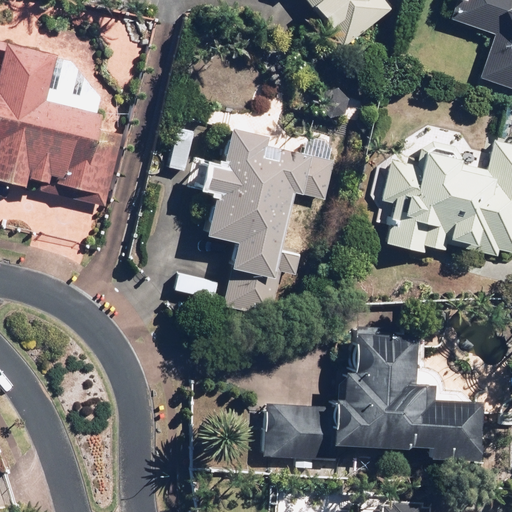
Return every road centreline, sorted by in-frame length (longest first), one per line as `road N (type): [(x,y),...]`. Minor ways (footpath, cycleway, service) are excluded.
road 1 (residential): [(0,271),(76,298),(119,362),(125,511)]
road 2 (residential): [(65,511),(53,500),(25,413),(0,381)]
